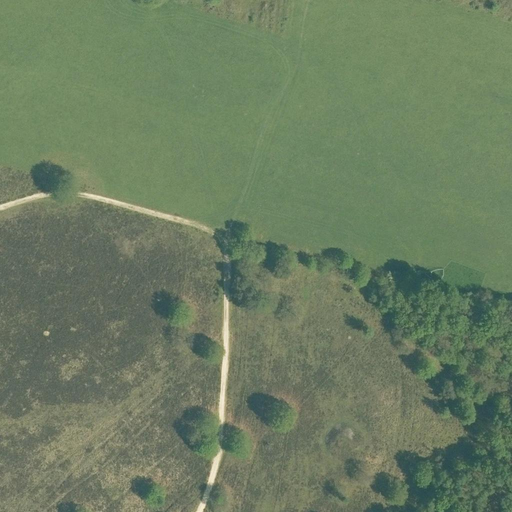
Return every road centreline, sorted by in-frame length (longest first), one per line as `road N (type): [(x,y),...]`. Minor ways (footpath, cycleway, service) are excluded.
road 1 (track): [(198,511),(217,454),(225,244)]
road 2 (track): [(225,244),(264,123),(293,70),(308,0)]
road 3 (track): [(225,244),(205,228),(76,193),(0,206)]
